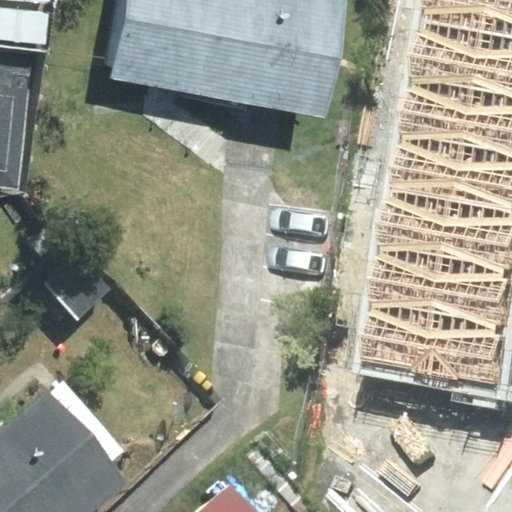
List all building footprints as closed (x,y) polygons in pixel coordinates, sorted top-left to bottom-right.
[(117,0),(103,74),(309,112),(329,0),(117,0)] [(511,321),(511,0),(420,0),(368,353),(502,384),(511,321)] [(119,288),(75,246),(33,291),(77,332),(119,288)] [(0,511),(86,511),(116,486),(29,388),(0,413),(0,511)] [(258,511),(227,478),(189,511),(258,511)]
